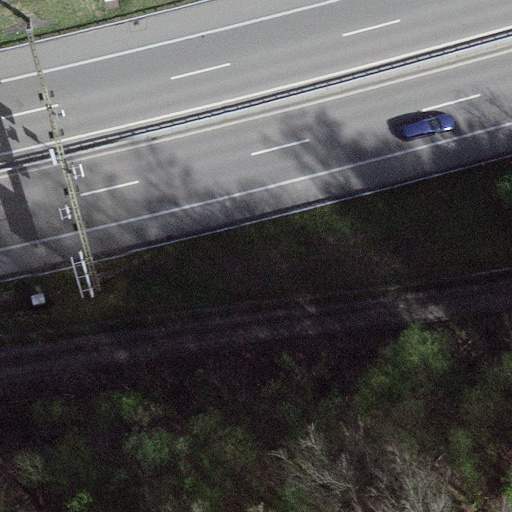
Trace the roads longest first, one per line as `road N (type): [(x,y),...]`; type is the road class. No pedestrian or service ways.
road 1 (motorway): [(0,212),(511,80)]
road 2 (track): [(0,367),(511,287)]
road 3 (motorway): [(457,0),(0,118)]
